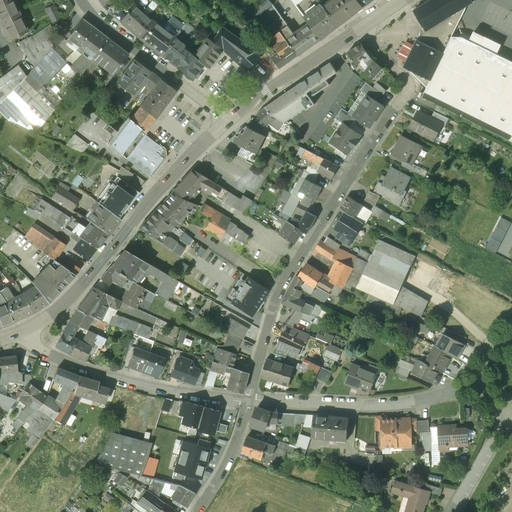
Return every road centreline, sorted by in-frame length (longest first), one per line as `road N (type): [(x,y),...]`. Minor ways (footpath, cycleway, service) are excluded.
road 1 (residential): [(248,401),(285,276),(408,87),(358,29)]
road 2 (secondary): [(26,330),(77,291),(227,120)]
road 3 (residential): [(248,401),(353,407),(488,391)]
road 4 (residential): [(26,330),(44,353),(76,368),(248,401)]
road 5 (residential): [(227,120),(103,27),(83,0)]
road 6 (secondary): [(227,120),(358,29)]
road 7 (residential): [(452,511),(495,437),(488,391)]
road 8 (residential): [(195,511),(230,459),(248,401)]
